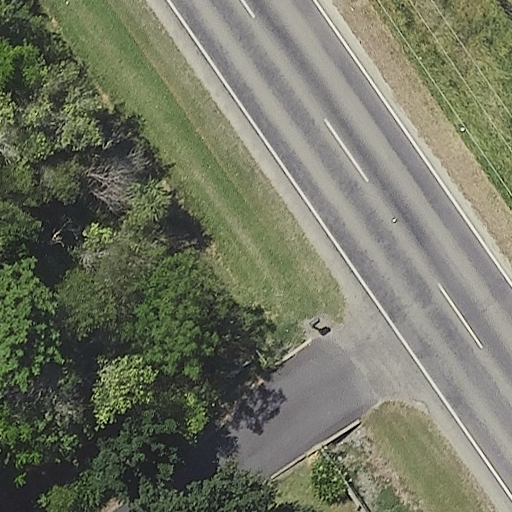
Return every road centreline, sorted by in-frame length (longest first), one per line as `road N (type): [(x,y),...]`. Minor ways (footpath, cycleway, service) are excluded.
road 1 (secondary): [(240,0),(511,391)]
road 2 (unknown): [(132,511),(445,295)]
